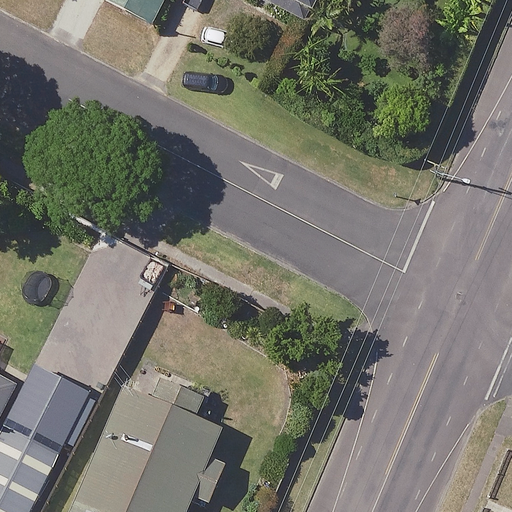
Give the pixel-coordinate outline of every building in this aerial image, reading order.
[(161,0),(115,0),(152,19),(161,0)] [(314,0),(269,0),(305,18),(314,0)] [(0,409),(14,382),(0,375),(0,409)] [(194,391),(166,379),(159,396),(124,382),(71,511),(185,511),(194,492),(208,498),(223,461),(207,455),(221,422),(187,409),(194,391)] [(0,511),(29,511),(55,460),(0,433),(0,511)]
